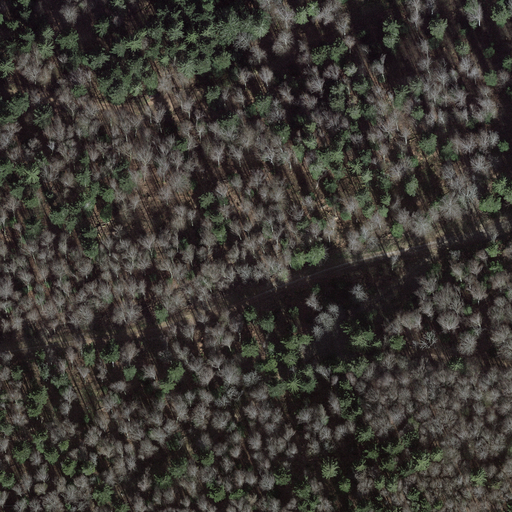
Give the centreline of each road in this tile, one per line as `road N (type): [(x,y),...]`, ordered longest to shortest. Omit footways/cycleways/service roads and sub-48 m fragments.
road 1 (track): [(0,354),(206,315),(326,269),(511,219)]
road 2 (track): [(511,369),(310,356),(447,240),(511,170)]
road 3 (track): [(310,356),(102,511)]
